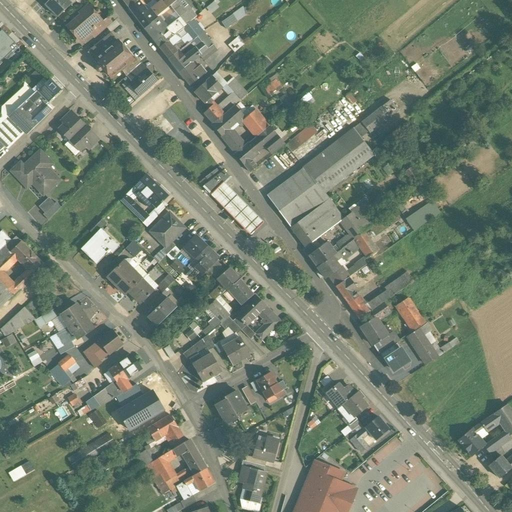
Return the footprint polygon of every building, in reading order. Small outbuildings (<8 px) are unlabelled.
[(49,0),(46,4),(45,5),(50,11),(58,18),(70,6),(70,5),(65,0),(49,0)] [(176,2),(174,0),(159,0),(162,4),(167,9),(176,2)] [(195,16),(182,0),(176,5),(172,8),(185,24),(195,16)] [(162,4),(152,12),(156,17),(167,9),(162,4)] [(150,10),(147,12),(142,5),(132,13),(145,28),(156,20),(157,18),(156,17),(152,12),(150,10)] [(101,23),(88,8),(80,15),(81,16),(68,27),(81,43),(91,34),(102,24),(101,23)] [(226,29),(238,22),(233,15),(221,23),(226,29)] [(186,25),(180,18),(177,20),(183,27),(186,25)] [(107,19),(101,23),(102,24),(91,34),(95,38),(112,24),(107,19)] [(197,37),(202,33),(192,19),(187,23),(197,37)] [(156,20),(145,28),(149,33),(159,25),(156,20)] [(177,20),(167,28),(174,36),(184,28),(183,27),(177,20)] [(167,28),(163,22),(159,25),(149,33),(148,34),(159,48),(168,41),(174,36),(167,28)] [(189,26),(180,33),(188,44),(197,37),(189,26)] [(110,33),(88,52),(88,53),(89,52),(101,67),(101,68),(103,70),(103,69),(111,79),(121,71),(133,61),(133,60),(110,33)] [(180,33),(169,42),(178,52),(179,51),(188,44),(180,33)] [(202,33),(198,37),(203,43),(208,50),(204,53),(200,57),(204,61),(217,51),(202,33)] [(4,40),(0,36),(0,59),(8,51),(1,43),(4,40)] [(228,44),(235,52),(245,44),(239,36),(228,44)] [(169,42),(168,41),(159,48),(168,60),(178,52),(169,42)] [(208,50),(203,43),(198,46),(204,53),(208,50)] [(380,43),(368,54),(373,60),(386,50),(380,43)] [(198,46),(184,57),(190,64),(191,63),(200,57),(204,53),(198,46)] [(184,57),(179,51),(178,52),(168,60),(179,73),(190,64),(184,57)] [(135,59),(133,60),(133,61),(121,71),(125,76),(139,65),(139,64),(135,59)] [(190,64),(179,73),(190,85),(205,73),(199,66),(196,68),(191,63),(190,64)] [(139,65),(125,76),(131,83),(145,71),(139,64),(139,65)] [(131,83),(129,85),(140,97),(156,83),(146,71),(145,71),(131,83)] [(216,73),(196,91),(206,102),(208,100),(226,84),(216,73)] [(247,93),(232,78),(228,82),(238,93),(242,98),(247,93)] [(61,91),(51,80),(38,92),(43,96),(49,103),(61,91)] [(277,93),(282,89),(275,80),(270,84),(271,85),(264,90),(269,97),(276,92),(277,93)] [(129,85),(124,89),(135,102),(140,97),(129,85)] [(38,91),(27,102),(32,107),(43,96),(38,92),(38,91)] [(279,100),(286,110),(293,105),(285,95),(279,100)] [(32,107),(26,112),(30,115),(44,101),(47,105),(49,103),(43,96),(32,107)] [(231,99),(219,109),(220,110),(218,111),(222,115),(236,104),(231,99)] [(216,109),(208,100),(206,102),(199,108),(213,124),(222,115),(218,111),(216,109)] [(44,101),(30,115),(38,124),(52,110),(47,105),(44,101)] [(390,101),(361,123),(370,134),(399,112),(390,101)] [(32,107),(27,102),(21,106),(26,112),(32,107)] [(26,112),(21,106),(9,117),(24,133),(26,135),(38,124),(30,115),(26,112)] [(241,119),(232,109),(228,113),(237,122),(241,119)] [(241,119),(237,122),(241,128),(244,127),(254,139),(268,127),(253,109),(241,119)] [(70,112),(61,121),(64,125),(65,125),(66,125),(74,117),(73,117),(74,116),(70,112)] [(228,113),(212,126),(220,136),(230,128),(237,122),(228,113)] [(85,126),(74,116),(73,117),(74,117),(66,125),(65,125),(64,125),(59,130),(69,141),(85,126)] [(9,117),(0,124),(0,142),(4,147),(7,149),(24,133),(9,117)] [(316,132),(310,125),(285,145),(292,153),(316,132)] [(85,126),(69,141),(80,152),(85,147),(86,147),(85,146),(94,138),(94,139),(95,138),(95,137),(85,126)] [(249,143),(257,153),(265,147),(272,155),(283,146),(268,127),(254,139),(249,143)] [(230,128),(220,136),(230,148),(240,140),(230,128)] [(354,129),(303,169),(302,169),(302,170),(267,196),(291,228),(329,199),(325,193),(374,156),(354,129)] [(94,138),(85,146),(86,147),(85,147),(89,151),(99,142),(95,138),(94,139),(94,138)] [(240,140),(230,148),(235,155),(245,146),(242,143),(240,140)] [(257,153),(249,143),(245,146),(235,155),(250,173),(256,168),(251,160),(258,155),(257,153)] [(40,152),(24,167),(21,164),(12,172),(23,184),(29,178),(33,182),(31,183),(43,196),(52,188),(49,184),(56,178),(43,165),(48,160),(40,152)] [(218,165),(224,161),(219,152),(212,155),(218,165)] [(418,178),(411,168),(405,173),(412,182),(418,178)] [(216,169),(205,178),(207,181),(208,182),(220,174),(216,169)] [(208,182),(203,186),(212,195),(224,183),(229,177),(223,171),(220,174),(208,182)] [(168,197),(146,175),(134,187),(140,193),(145,197),(151,203),(156,208),(168,197)] [(263,223),(224,183),(212,195),(211,195),(218,202),(244,229),(250,235),(263,223)] [(140,193),(134,187),(126,195),(132,201),(137,196),(140,193)] [(126,195),(120,201),(143,223),(147,218),(148,217),(132,201),(126,195)] [(151,203),(145,197),(142,200),(148,206),(151,203)] [(48,198),(38,207),(44,214),(45,214),(55,205),(54,204),(48,198)] [(329,199),(291,228),(306,248),(315,241),(338,224),(333,218),(334,218),(333,216),(332,217),(329,212),(335,207),(329,199)] [(363,199),(349,210),(350,213),(351,212),(357,220),(365,230),(370,227),(363,218),(372,211),(363,199)] [(55,205),(45,214),(44,214),(43,215),(48,221),(61,208),(56,203),(54,204),(55,205)] [(343,218),(335,207),(329,212),(332,217),(333,216),(334,218),(333,218),(338,224),(340,222),(340,221),(343,218)] [(154,211),(148,217),(147,218),(151,222),(158,215),(154,211)] [(343,218),(340,221),(340,222),(345,229),(357,220),(351,212),(350,213),(343,218)] [(420,212),(406,222),(413,232),(427,222),(420,212)] [(170,214),(150,233),(165,248),(165,249),(171,243),(183,232),(174,223),(176,220),(170,214)] [(102,220),(90,232),(94,236),(101,230),(107,225),(102,220)] [(357,220),(345,229),(350,234),(354,240),(364,231),(365,230),(357,220)] [(101,230),(94,236),(81,250),(95,263),(105,253),(104,252),(105,251),(109,254),(110,252),(113,255),(119,248),(101,230)] [(2,231),(0,232),(0,251),(4,247),(11,241),(2,231)] [(364,231),(354,240),(358,246),(367,258),(377,250),(364,231)] [(350,234),(344,239),(345,241),(336,248),(338,251),(350,242),(354,240),(350,234)] [(11,241),(4,247),(10,253),(15,247),(20,242),(15,237),(11,241)] [(196,237),(184,249),(195,260),(207,247),(196,237)] [(358,246),(354,240),(350,242),(356,250),(358,246)] [(142,250),(133,241),(126,249),(134,258),(142,250)] [(315,241),(306,248),(310,254),(319,248),(315,241)] [(26,249),(20,242),(15,247),(21,254),(26,249)] [(338,251),(336,253),(343,261),(356,251),(356,250),(350,242),(338,251)] [(171,243),(165,249),(165,248),(162,251),(166,256),(175,247),(171,243)] [(310,254),(308,256),(317,268),(331,257),(335,254),(326,243),(319,248),(310,254)] [(10,253),(0,262),(0,270),(3,274),(17,260),(17,259),(21,254),(15,247),(10,253)] [(0,309),(8,301),(3,295),(0,292),(0,262),(10,253),(4,247),(0,251),(0,309)] [(175,247),(166,256),(171,261),(180,252),(175,247)] [(218,259),(207,247),(195,260),(199,264),(195,269),(202,275),(207,270),(216,261),(218,259)] [(21,254),(17,259),(17,260),(29,271),(32,275),(42,264),(26,249),(21,254)] [(331,257),(317,268),(325,279),(328,277),(340,268),(339,267),(331,257)] [(362,259),(353,265),(354,266),(357,271),(366,265),(362,259)] [(185,269),(176,260),(171,265),(180,274),(185,269)] [(216,261),(207,270),(211,274),(220,265),(216,261)] [(132,271),(124,262),(107,278),(116,287),(132,271)] [(217,277),(225,269),(221,265),(213,273),(217,277)] [(340,268),(328,277),(335,287),(348,277),(345,272),(341,266),(339,267),(340,268)] [(354,266),(345,272),(348,277),(357,271),(354,266)] [(240,281),(230,269),(217,280),(222,285),(226,291),(227,292),(228,291),(240,281)] [(3,274),(0,270),(0,292),(3,295),(14,285),(3,274)] [(29,271),(14,285),(19,291),(34,276),(32,275),(29,271)] [(132,271),(116,287),(125,296),(129,292),(141,280),(132,271)] [(386,292),(368,304),(368,303),(363,306),(368,313),(370,312),(383,303),(386,301),(391,298),(413,283),(407,273),(384,289),(386,292)] [(357,290),(348,277),(335,287),(348,304),(357,298),(353,293),(357,290)] [(166,278),(157,287),(162,293),(164,291),(171,284),(166,278)] [(153,292),(141,280),(129,292),(141,304),(153,292)] [(240,281),(228,291),(237,300),(248,289),(240,281)] [(14,285),(3,295),(8,301),(19,291),(14,285)] [(222,285),(210,295),(215,301),(226,291),(222,285)] [(248,289),(237,300),(241,305),(253,295),(248,289)] [(162,293),(154,302),(158,306),(165,300),(166,300),(168,299),(170,296),(164,291),(162,293)] [(266,307),(255,296),(235,315),(237,317),(245,326),(246,326),(257,315),(266,307)] [(38,298),(25,309),(30,315),(43,303),(38,298)] [(357,298),(348,304),(352,310),(360,305),(360,302),(357,298)] [(425,324),(407,298),(403,301),(409,311),(402,316),(413,332),(425,324)] [(158,306),(147,317),(157,327),(176,308),(168,299),(166,300),(165,300),(158,306)] [(217,300),(215,302),(215,301),(207,308),(215,317),(223,310),(217,303),(219,301),(217,300)] [(399,304),(396,306),(402,316),(409,311),(403,301),(399,304)] [(383,303),(370,312),(374,318),(375,318),(377,321),(390,312),(383,303)] [(76,305),(61,316),(69,328),(83,318),(80,313),(81,312),(76,305)] [(362,305),(360,305),(352,310),(359,319),(368,313),(363,306),(362,305)] [(266,307),(257,315),(263,321),(264,319),(271,312),(266,307)] [(25,309),(24,308),(1,330),(5,338),(34,321),(35,320),(30,315),(25,309)] [(53,310),(43,316),(48,324),(53,321),(58,318),(58,317),(53,310)] [(223,310),(215,317),(221,323),(229,316),(223,310)] [(271,312),(264,319),(264,322),(265,324),(271,329),(279,321),(271,312)] [(368,313),(359,319),(363,325),(374,318),(370,312),(368,313)] [(35,320),(34,321),(39,329),(48,324),(43,316),(35,320)] [(61,316),(58,317),(58,318),(53,321),(60,333),(66,330),(69,328),(61,316)] [(245,326),(237,317),(232,321),(241,330),(245,326)] [(83,318),(69,328),(77,340),(78,341),(93,330),(88,322),(87,323),(83,318)] [(363,325),(360,327),(373,346),(388,337),(387,336),(382,327),(379,323),(377,321),(375,318),(374,318),(363,325)] [(186,334),(191,340),(202,330),(194,321),(189,326),(192,329),(186,334)] [(241,330),(232,321),(226,327),(235,336),(241,330)] [(265,324),(260,328),(265,334),(271,329),(265,324)] [(426,324),(419,329),(423,336),(430,331),(426,324)] [(387,336),(392,333),(386,325),(382,327),(387,336)] [(60,333),(56,335),(63,346),(71,342),(72,343),(77,340),(69,328),(66,330),(60,333)] [(260,328),(254,334),(259,340),(265,334),(260,328)] [(423,336),(419,329),(406,336),(425,365),(437,357),(435,354),(430,346),(429,345),(423,336)] [(122,346),(112,332),(98,342),(102,348),(108,356),(122,346)] [(388,337),(373,346),(378,355),(399,341),(394,333),(388,337)] [(63,346),(56,335),(51,337),(59,349),(63,346)] [(215,348),(207,335),(201,340),(206,350),(208,352),(215,348)] [(11,336),(2,341),(5,346),(14,341),(11,336)] [(240,338),(222,349),(232,366),(241,361),(240,359),(249,354),(240,338)] [(201,340),(182,354),(187,361),(189,360),(197,355),(206,350),(201,340)] [(59,349),(57,349),(60,355),(74,348),(72,343),(71,342),(63,346),(59,349)] [(102,348),(98,342),(88,348),(93,355),(102,348)] [(438,350),(433,342),(429,345),(430,346),(435,354),(439,351),(438,350)] [(448,343),(440,349),(443,353),(451,348),(448,343)] [(394,372),(408,361),(397,344),(382,355),(394,372)] [(176,356),(170,347),(164,352),(170,361),(176,356)] [(93,355),(88,348),(82,353),(94,369),(100,365),(98,362),(93,355)] [(102,348),(93,355),(98,362),(108,356),(102,348)] [(34,353),(28,356),(31,361),(37,358),(34,353)] [(211,355),(201,360),(197,355),(189,360),(192,365),(192,366),(202,383),(211,378),(211,379),(214,377),(213,376),(221,372),(211,355)] [(69,356),(58,365),(64,372),(67,370),(75,363),(69,356)] [(140,370),(131,356),(116,366),(126,380),(140,370)] [(31,361),(31,362),(34,367),(42,363),(39,357),(37,358),(31,361)] [(75,363),(67,370),(72,375),(79,369),(75,363)] [(64,372),(58,365),(50,372),(62,387),(70,380),(64,372)] [(126,380),(116,366),(108,372),(117,384),(122,393),(123,393),(123,394),(131,389),(131,388),(126,380)] [(19,368),(12,372),(15,377),(22,373),(19,368)] [(67,370),(64,372),(70,380),(73,383),(76,380),(72,375),(67,370)] [(281,391),(270,372),(256,381),(260,389),(266,400),(275,395),(281,391)] [(82,380),(74,385),(77,390),(85,385),(82,380)] [(256,381),(251,385),(255,392),(260,389),(256,381)] [(332,382),(321,390),(326,396),(328,394),(327,393),(336,387),(332,382)] [(117,384),(107,391),(113,399),(122,393),(117,384)] [(343,390),(338,384),(336,387),(327,393),(328,394),(339,408),(344,404),(355,395),(348,386),(343,390)] [(116,397),(123,409),(144,397),(137,385),(131,388),(131,389),(123,394),(123,393),(117,397),(116,397)] [(252,397),(247,387),(241,390),(247,400),(252,397)] [(105,389),(93,398),(96,401),(99,406),(100,407),(113,399),(107,391),(105,389)] [(118,412),(129,431),(164,411),(152,392),(144,397),(123,409),(119,412),(118,412)] [(247,410),(237,392),(225,398),(226,400),(236,416),(247,410)] [(355,395),(344,404),(349,411),(355,418),(355,417),(368,407),(367,406),(362,399),(364,398),(359,392),(355,395)] [(79,402),(75,395),(67,400),(72,407),(79,402)] [(275,395),(266,400),(268,404),(276,399),(275,398),(276,397),(275,395)] [(256,402),(252,397),(247,400),(250,405),(256,402)] [(236,416),(226,400),(215,406),(226,425),(237,418),(236,416)] [(96,401),(88,406),(91,411),(99,406),(96,401)] [(349,411),(344,404),(339,408),(345,415),(349,411)] [(511,412),(507,405),(494,414),(499,423),(505,431),(509,436),(511,433),(511,412)] [(88,406),(81,410),(84,415),(91,411),(88,406)] [(106,423),(97,411),(89,416),(98,429),(106,423)] [(345,415),(343,416),(351,425),(357,420),(355,417),(355,418),(349,411),(345,415)] [(494,414),(480,424),(483,428),(486,433),(499,423),(494,414)] [(170,416),(169,416),(169,417),(147,430),(150,434),(155,443),(165,436),(178,429),(170,416)] [(388,430),(377,417),(364,428),(369,433),(375,441),(388,430)] [(480,424),(471,430),(474,435),(483,428),(480,424)] [(326,430),(321,425),(312,432),(317,437),(326,430)] [(359,425),(344,437),(348,442),(350,441),(349,440),(357,434),(363,429),(359,425)] [(363,429),(357,434),(361,440),(369,433),(364,428),(363,429)] [(483,428),(474,435),(478,439),(486,433),(483,428)] [(178,429),(165,436),(166,439),(169,444),(182,437),(178,429)] [(217,429),(212,432),(218,442),(223,439),(217,429)] [(474,435),(471,430),(457,441),(471,457),(484,447),(484,446),(478,439),(474,435)] [(484,446),(484,447),(489,454),(500,446),(511,439),(509,436),(505,431),(484,446)] [(102,433),(94,438),(96,442),(104,437),(102,433)] [(96,442),(67,459),(73,469),(114,444),(108,434),(104,437),(96,442)] [(150,434),(143,438),(148,446),(155,443),(150,434)] [(357,434),(349,440),(350,441),(360,453),(368,447),(361,440),(357,434)] [(155,443),(148,446),(150,450),(155,447),(155,446),(166,439),(165,436),(155,443)] [(182,437),(169,444),(173,451),(186,443),(182,437)] [(166,439),(155,446),(155,447),(162,457),(164,456),(173,451),(169,444),(166,439)] [(226,444),(223,439),(218,442),(221,447),(226,444)] [(279,442),(266,439),(264,445),(256,443),(252,457),(252,458),(266,461),(273,463),(279,442)] [(511,441),(511,439),(500,446),(503,451),(504,453),(511,447),(511,441)] [(186,443),(173,451),(177,457),(178,458),(182,456),(189,468),(201,461),(189,441),(186,443)] [(500,446),(489,454),(492,458),(503,451),(500,446)] [(162,457),(155,447),(150,450),(146,452),(153,463),(162,457)] [(110,450),(90,462),(98,476),(118,464),(110,450)] [(173,451),(164,456),(168,463),(177,457),(173,451)] [(146,452),(138,457),(145,468),(152,463),(153,463),(146,452)] [(266,461),(252,458),(252,457),(246,455),(244,461),(265,467),(266,461)] [(153,463),(152,463),(160,475),(171,469),(168,463),(164,456),(162,457),(153,463)] [(500,456),(488,466),(499,479),(511,469),(506,463),(500,456)] [(36,458),(18,468),(23,477),(41,466),(36,458)] [(201,461),(189,468),(194,476),(206,469),(201,461)] [(244,461),(242,461),(240,467),(242,468),(242,467),(264,473),(265,467),(244,461)] [(315,461),(311,470),(311,471),(307,480),(306,481),(307,481),(303,491),(303,490),(302,491),(303,491),(299,501),(298,500),(298,501),(299,501),(295,511),(294,511),(343,511),(345,508),(345,509),(345,508),(349,498),(350,498),(349,498),(353,488),(354,488),(354,487),(353,487),(346,485),(347,484),(346,484),(340,482),(343,473),(344,473),(343,472),(343,473),(336,470),(336,469),(336,470),(329,467),(330,467),(329,467),(323,464),(322,464),(315,461),(314,461),(315,461)] [(160,475),(152,463),(145,468),(162,495),(169,491),(165,483),(160,475)] [(264,473),(242,467),(242,468),(238,483),(243,484),(242,490),(247,491),(245,501),(261,505),(262,499),(260,499),(266,474),(264,473)] [(18,468),(8,473),(13,482),(23,477),(18,468)] [(189,468),(175,476),(176,477),(177,478),(180,484),(184,482),(191,477),(194,476),(189,468)] [(171,469),(160,475),(165,483),(173,478),(176,477),(175,476),(171,469)] [(194,476),(191,477),(193,481),(195,485),(193,486),(197,493),(214,484),(206,469),(194,476)] [(191,477),(184,482),(186,486),(193,481),(191,477)] [(173,478),(165,483),(169,491),(171,490),(176,486),(180,484),(177,478),(174,480),(173,478)] [(180,484),(176,486),(178,489),(184,500),(180,502),(181,503),(184,509),(195,502),(186,486),(184,487),(185,489),(183,490),(180,484)] [(245,501),(240,500),(240,499),(239,500),(240,500),(242,509),(253,511),(258,511),(261,505),(245,501)] [(181,503),(174,507),(176,511),(178,511),(180,511),(184,509),(181,503)]
